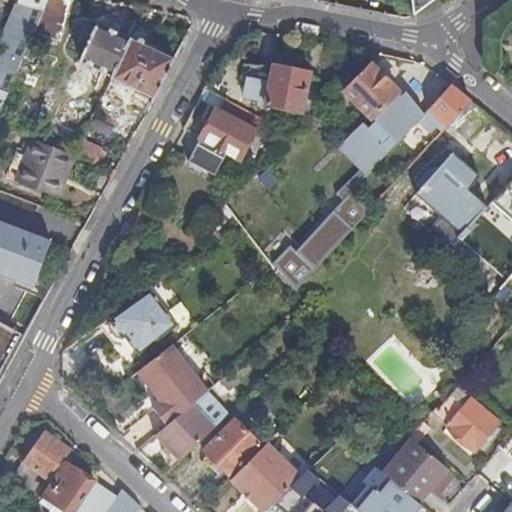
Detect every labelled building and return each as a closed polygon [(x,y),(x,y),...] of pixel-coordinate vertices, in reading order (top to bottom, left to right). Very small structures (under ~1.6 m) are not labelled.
[(46,0),(44,6),(43,9),(35,27),(56,33),(64,8),(66,7),(68,0),(46,0)] [(435,0),(412,0),(415,16),(435,0)] [(15,4),(13,9),(21,13),(23,5),(15,4)] [(12,35),(3,31),(0,38),(0,50),(1,51),(0,54),(0,112),(35,27),(43,9),(23,5),(21,13),(13,9),(6,24),(15,28),(12,35)] [(6,24),(3,31),(12,35),(15,28),(6,24)] [(81,62),(112,76),(129,40),(98,25),(81,62)] [(136,42),(129,40),(112,76),(111,78),(154,99),(174,60),(142,45),(142,44),(142,42),(140,41),(138,41),(136,42)] [(282,69),(252,63),(250,71),(248,73),(246,76),(246,78),(247,81),(248,85),(246,91),(250,97),(267,100),(267,105),(303,112),(311,75),(282,69)] [(384,131),(409,104),(399,93),(371,64),(345,90),(361,107),(372,119),(384,131)] [(434,114),(431,118),(435,121),(438,118),(447,126),(450,122),(470,100),(465,95),(453,86),(452,86),(430,110),(434,114)] [(263,119),(227,99),(223,109),(259,128),(263,119)] [(471,141),(492,118),(470,100),(450,122),(471,141)] [(384,131),(397,144),(422,117),(409,104),(384,131)] [(240,160),(256,130),(217,109),(189,161),(215,175),(227,153),(240,160)] [(426,113),(431,118),(434,114),(430,110),(426,113)] [(107,148),(84,139),(76,156),(99,165),(107,148)] [(34,140),(29,153),(18,181),(60,198),(76,156),(34,140)] [(8,177),(18,181),(29,153),(19,149),(8,177)] [(479,176),(452,153),(406,206),(430,228),(420,240),(441,258),(447,252),(449,255),(453,251),(485,280),(511,249),(511,236),(484,211),(486,207),(467,190),(479,176)] [(291,244),(273,263),(296,285),(368,209),(350,192),(296,249),(291,244)] [(228,207),(250,235),(264,224),(244,196),(243,196),(228,207)] [(0,272),(34,286),(51,241),(50,240),(49,242),(0,222),(0,272)] [(177,326),(150,290),(99,327),(115,347),(126,349),(134,359),(177,326)] [(450,350),(460,359),(474,371),(482,362),(461,342),(458,340),(450,350)] [(139,372),(133,377),(158,405),(156,408),(170,424),(196,402),(212,389),(173,345),(139,372)] [(474,371),(460,359),(454,367),(467,379),(474,371)] [(500,421),(459,388),(440,411),(437,409),(433,414),(476,451),(500,421)] [(170,424),(158,435),(181,460),(218,425),(196,402),(170,424)] [(232,479),(263,448),(235,418),(204,449),(232,479)] [(39,497),(72,450),(46,432),(14,479),(39,497)] [(419,502),(430,488),(447,467),(414,440),(386,474),(419,502)] [(232,479),(231,480),(263,511),(266,511),(303,477),(268,443),(263,448),(232,479)] [(56,503),(52,509),(50,511),(77,511),(97,483),(67,463),(45,496),(56,503)] [(447,467),(430,488),(438,495),(456,474),(447,467)] [(107,511),(117,497),(97,483),(77,511),(107,511)] [(107,511),(138,511),(142,506),(123,488),(117,497),(107,511)] [(41,502),(52,509),(56,503),(45,496),(41,502)]
